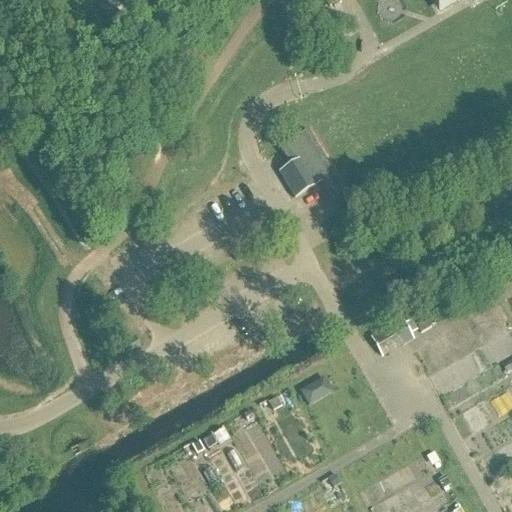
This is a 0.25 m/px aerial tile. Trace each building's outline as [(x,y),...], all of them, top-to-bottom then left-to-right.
[(432,0),(439,11),(459,0),(432,0)] [(278,176),(294,201),(321,185),(331,203),(344,194),(307,133),(278,150),(290,169),(278,176)] [(401,323),(370,341),(382,361),(413,343),(401,323)] [(321,380),(296,394),(305,409),(330,395),(321,380)] [(506,471),(511,468),(511,442),(496,450),(506,471)]
